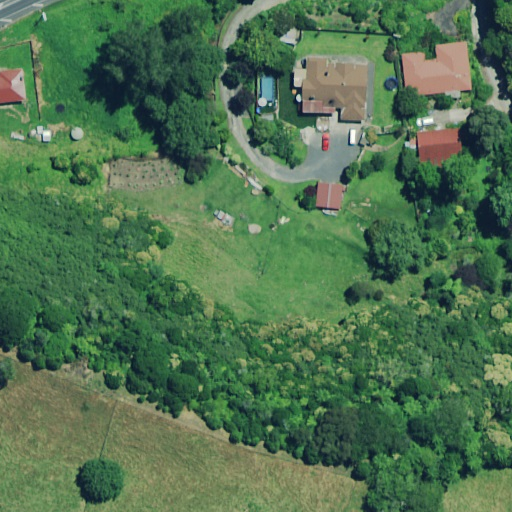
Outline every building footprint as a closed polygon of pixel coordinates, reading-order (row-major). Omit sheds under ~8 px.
[(467,90),(463,44),(435,47),(437,60),(424,61),(424,53),(402,55),(406,96),(445,93),(445,99),(461,98),(461,91),(467,90)] [(302,113),(329,114),(330,108),(340,108),(339,115),(339,121),(362,122),(365,66),(326,64),(326,60),(307,59),(306,71),(295,70),(294,87),(303,88),(302,113)] [(0,104),(24,102),(21,71),(0,72),(0,104)] [(417,133),(417,136),(408,137),(410,161),(420,160),(420,169),(463,165),(460,130),(417,133)] [(344,185),(319,182),(316,207),(341,209),(344,185)]
